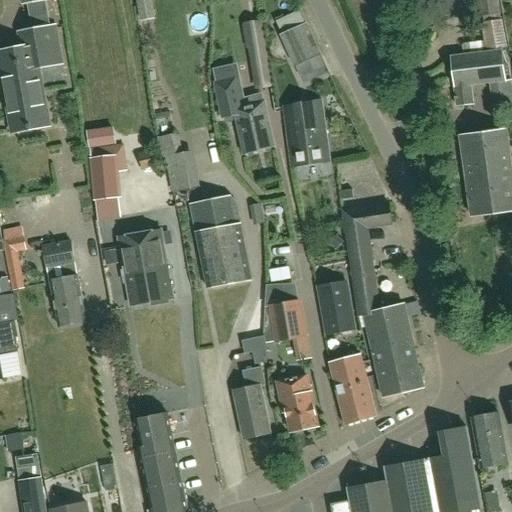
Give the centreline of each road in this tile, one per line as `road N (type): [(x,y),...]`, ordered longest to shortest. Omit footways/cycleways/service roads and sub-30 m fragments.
road 1 (residential): [(319,0),(417,219),(460,388)]
road 2 (residential): [(247,511),(439,410),(460,388)]
